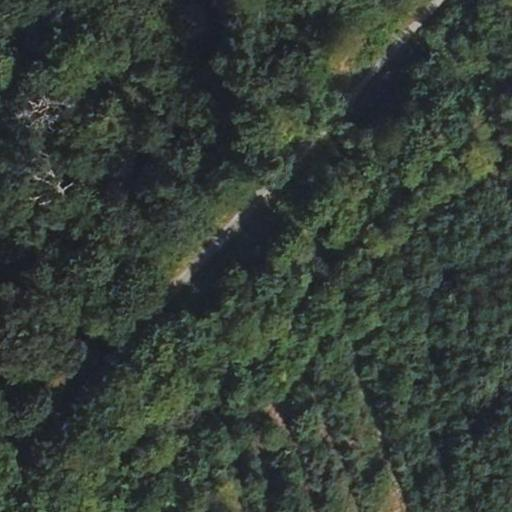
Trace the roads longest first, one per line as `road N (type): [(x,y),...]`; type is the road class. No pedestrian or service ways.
road 1 (motorway): [(511,61),(0,144)]
road 2 (motorway): [(0,248),(511,171)]
